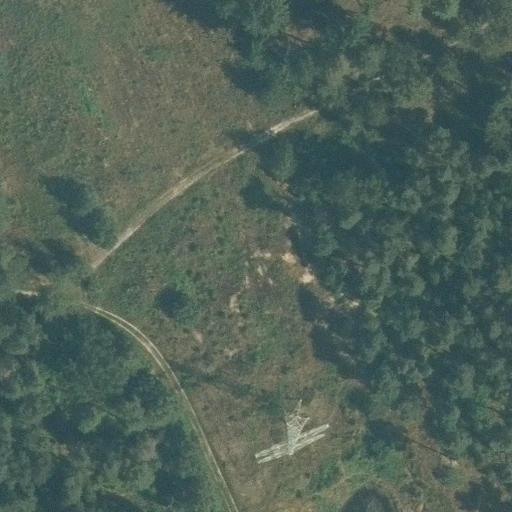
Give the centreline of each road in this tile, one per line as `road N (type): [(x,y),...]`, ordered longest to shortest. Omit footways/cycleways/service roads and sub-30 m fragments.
road 1 (track): [(69,284),(79,261),(177,188),(511,1)]
road 2 (track): [(240,511),(146,340),(69,284)]
